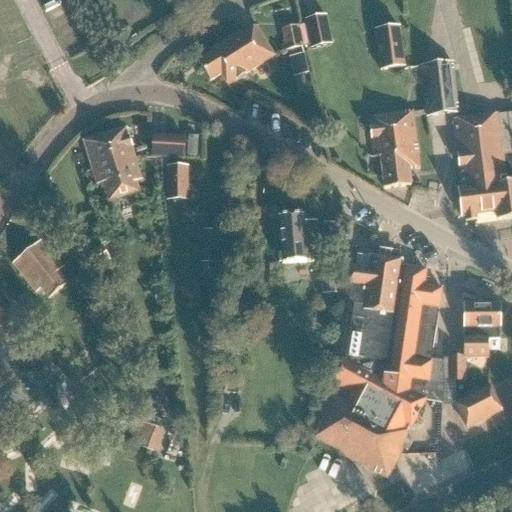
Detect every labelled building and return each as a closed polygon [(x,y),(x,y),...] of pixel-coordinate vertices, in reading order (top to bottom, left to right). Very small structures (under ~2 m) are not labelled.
[(325,17),(305,21),(311,50),(331,46),(325,17)] [(303,49),(298,27),(280,31),(285,52),(303,49)] [(239,34),(210,52),(212,55),(197,64),(210,83),(220,77),(227,88),(274,58),(255,28),(241,37),(239,34)] [(404,69),(399,29),(375,32),(380,72),(404,69)] [(426,118),(458,114),(452,65),(420,69),(426,118)] [(408,172),(419,171),(411,114),(367,119),(373,160),(379,159),(383,191),(410,188),(408,172)] [(497,116),(453,121),(461,191),(457,191),(460,219),(495,215),(495,220),(511,218),(511,183),(506,185),(502,157),(511,156),(507,119),(498,120),(497,116)] [(92,172),(134,159),(125,130),(83,143),(92,172)] [(152,138),(151,158),(162,159),(169,160),(183,160),(184,140),(163,139),(152,138)] [(134,159),(92,172),(96,187),(101,185),(107,203),(138,194),(135,184),(141,183),(134,159)] [(187,202),(187,169),(170,169),(167,169),(167,202),(187,202)] [(303,224),(302,217),(279,219),(282,267),(292,266),(292,265),(319,263),(316,223),(303,224)] [(323,246),(335,246),(335,226),(323,225),(323,246)] [(223,234),(204,232),(202,243),(200,264),(201,265),(200,268),(209,269),(209,265),(219,267),(223,234)] [(41,242),(13,265),(34,291),(38,288),(47,299),(66,284),(56,273),(62,267),(41,242)] [(99,268),(109,262),(102,249),(92,255),(99,268)] [(327,388),(315,441),(339,453),(338,456),(387,481),(399,458),(401,456),(400,456),(403,451),(400,450),(425,401),(442,404),(442,390),(442,363),(431,361),(438,311),(441,291),(423,289),(425,273),(401,269),(402,263),(370,258),(368,272),(355,270),(349,269),(347,283),(340,282),(340,295),(339,319),(333,359),(329,375),(333,377),(327,388)] [(336,294),(334,273),(320,275),(322,296),(336,294)] [(0,346),(4,350),(25,333),(25,332),(32,326),(25,317),(18,323),(10,314),(0,302),(0,346)] [(499,307),(464,307),(464,360),(487,360),(487,352),(499,352),(499,307)] [(471,398),(464,383),(463,360),(449,360),(449,384),(454,384),(455,406),(454,406),(467,431),(501,414),(489,389),(471,398)] [(168,414),(146,405),(130,446),(152,455),(168,414)]
